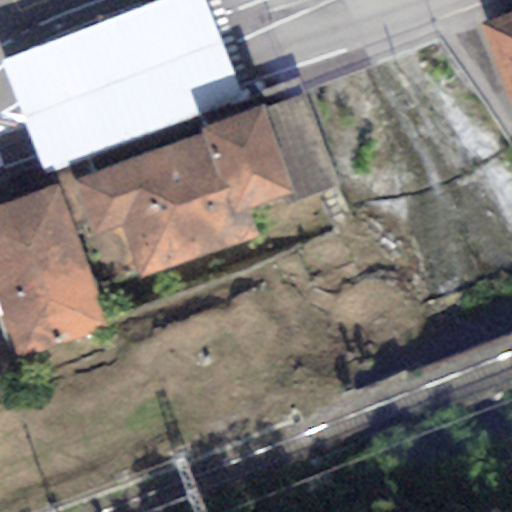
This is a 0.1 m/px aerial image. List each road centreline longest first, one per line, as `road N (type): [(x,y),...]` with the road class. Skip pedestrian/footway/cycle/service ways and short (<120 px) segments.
road 1 (primary): [(0,146),(350,21)]
road 2 (primary): [(213,0),(0,91)]
